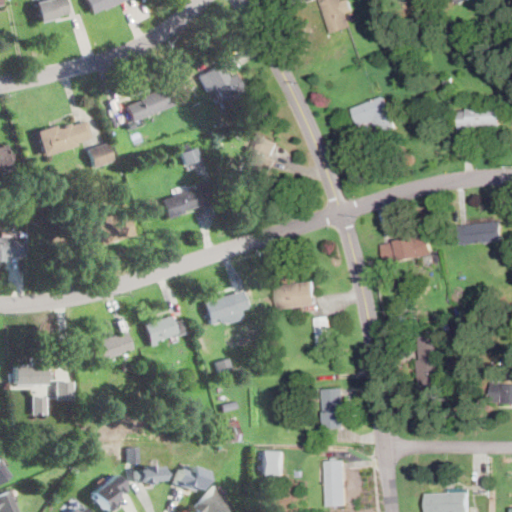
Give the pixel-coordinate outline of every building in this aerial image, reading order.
[(64,0),(68,13),(36,21),(32,2),(40,0),(64,0)] [(122,0),(120,1),(102,10),(101,8),(90,13),(84,0),(122,0)] [(341,0),(351,27),(333,33),(321,0),(341,0)] [(352,0),(356,7),(351,9),(347,0),(352,0)] [(496,13),(493,26),(485,25),(488,11),(496,13)] [(225,74),(227,78),(233,74),(247,100),(229,110),(223,98),(218,101),(211,88),(205,91),(197,76),(220,63),(225,74)] [(452,77),(452,87),(444,86),(444,77),(452,77)] [(127,129),(126,129),(124,122),(130,120),(124,105),(137,100),(136,97),(165,86),(173,104),(130,121),(133,127),(127,129)] [(385,96),(397,127),(381,133),(378,126),(377,127),(375,121),(370,123),(370,121),(360,125),(354,108),(385,96)] [(461,129),(459,129),(458,111),(468,111),(468,106),(499,104),(500,126),(484,126),(484,128),(461,129)] [(84,120),(89,138),(74,142),(75,145),(42,155),(34,131),(54,125),(55,126),(69,122),(69,124),(84,120)] [(123,140),(117,143),(112,128),(118,126),(123,140)] [(224,137),(214,140),(213,135),(223,132),(224,137)] [(269,173),(263,182),(261,181),(255,193),(248,189),(239,184),(237,183),(243,173),(246,168),(250,160),(255,150),(251,148),(255,138),(259,132),(278,142),(277,145),(271,156),(276,159),(272,167),(269,173)] [(112,160),(92,167),(86,149),(103,142),(105,142),(112,160)] [(0,146),(7,144),(12,162),(0,166),(0,146)] [(183,163),(179,151),(182,151),(195,146),(199,158),(183,163)] [(193,206),(166,216),(160,200),(174,195),(193,188),(192,186),(191,183),(201,179),(209,201),(193,206)] [(45,188),(38,190),(36,183),(43,181),(45,188)] [(52,199),(42,203),(40,197),(50,193),(52,199)] [(125,209),(133,235),(99,245),(92,248),(90,243),(90,244),(75,248),(66,219),(83,213),(88,228),(102,223),(100,216),(112,212),(115,219),(119,218),(117,211),(125,209)] [(503,241),(461,245),(461,244),(459,225),(467,224),(501,221),(503,241)] [(17,237),(26,237),(26,257),(24,257),(5,256),(5,262),(3,262),(0,261),(0,232),(13,232),(13,237),(17,237)] [(410,259),(386,264),(382,244),(386,244),(398,241),(429,234),(433,252),(434,254),(428,255),(427,255),(413,258),(410,259)] [(438,284),(429,285),(428,275),(438,274),(438,284)] [(315,305),(315,311),(311,311),(304,312),(304,307),(304,306),(293,307),(279,309),(276,286),(288,285),(288,284),(314,281),(316,296),(317,305),(315,305)] [(240,290),(241,294),(246,292),(248,292),(252,304),(235,309),(238,318),(221,324),(218,317),(214,319),(215,322),(209,324),(209,323),(202,302),(229,293),(230,294),(234,292),(240,290)] [(169,314),(171,321),(178,319),(179,321),(182,332),(154,341),(155,344),(148,346),(141,323),(158,318),(159,317),(169,314)] [(333,349),(318,351),(315,318),(317,317),(330,316),(330,317),(333,349)] [(98,364),(94,366),(87,344),(107,337),(109,337),(119,334),(124,332),(125,332),(131,350),(118,354),(109,357),(97,361),(98,364)] [(437,337),(438,350),(442,350),(447,397),(422,399),(419,361),(419,360),(421,360),(421,352),(423,352),(423,351),(422,338),(437,337)] [(155,364),(147,367),(143,355),(151,352),(155,364)] [(231,371),(216,376),(212,362),(226,357),(231,371)] [(45,384),(12,385),(11,365),(35,364),(37,364),(44,364),(44,371),(45,381),(45,384)] [(52,379),(52,399),(69,398),(69,379),(52,379)] [(511,403),(503,403),(503,402),(501,402),(499,402),(490,402),(491,382),(503,383),(503,384),(511,384),(511,403)] [(339,428),(326,429),(322,388),(343,386),(343,389),(343,395),(345,408),(345,410),(346,427),(344,427),(339,428)] [(43,395),(28,395),(28,413),(43,413),(43,395)] [(236,408),(221,412),(219,405),(234,401),(236,408)] [(239,440),(227,442),(227,441),(223,421),(236,420),(239,440)] [(137,463),(126,463),(126,446),(136,445),(137,463)] [(283,475),(261,475),(261,450),(282,451),(284,451),(283,475)] [(330,506),(328,506),(327,483),(326,466),(326,460),(328,460),(345,459),(345,467),(347,506),(330,506)] [(151,465),(151,466),(152,466),(158,466),(162,466),(162,480),(153,481),(153,482),(151,482),(144,483),(144,481),(138,481),(133,481),(132,469),(141,468),(141,465),(151,465)] [(206,471),(199,490),(193,488),(192,491),(190,491),(188,490),(183,488),(172,484),(171,483),(177,467),(188,472),(190,465),(206,471)] [(115,496),(119,501),(111,507),(110,508),(108,506),(103,510),(94,498),(92,500),(87,494),(114,474),(125,489),(124,490),(116,496),(115,496)] [(230,506),(223,511),(194,511),(190,508),(194,505),(214,486),(216,488),(223,495),(223,496),(222,497),(230,506)] [(10,497),(11,499),(12,498),(13,500),(14,503),(13,503),(16,511),(0,511),(0,492),(11,488),(11,490),(13,495),(10,497)] [(426,511),(426,494),(445,493),(447,493),(469,492),(469,510),(469,511),(426,511)]
